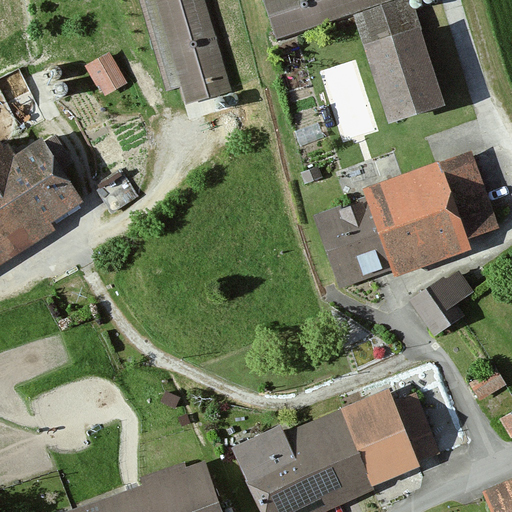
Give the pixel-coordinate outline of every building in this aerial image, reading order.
[(143,0),(169,87),(182,83),(188,104),(230,92),(203,0),(143,0)] [(266,0),(280,38),(389,0),(266,0)] [(410,6),(410,8),(411,10),(413,11),(415,11),(417,11),(419,11),(420,9),(421,8),(422,6),(421,4),(421,2),(419,1),(417,0),(413,0),(412,1),(411,2),(410,4),(410,6)] [(423,3),(424,5),(425,7),(427,8),(429,9),(431,9),(432,8),(434,7),(435,5),(435,3),(435,1),(434,0),(424,0),(423,1),(423,3)] [(408,2),(354,19),(389,129),(443,112),(408,2)] [(108,59),(88,71),(97,87),(100,86),(106,96),(124,85),(108,59)] [(47,74),(47,76),(48,78),(50,80),(52,81),(54,81),(57,81),(59,80),(61,78),(62,75),(62,73),(61,71),(60,68),(58,67),(55,66),(53,66),(50,67),(48,69),(47,71),(47,74)] [(53,90),(53,93),(54,95),(56,97),(58,98),(61,98),(63,98),(65,97),(67,95),(68,92),(68,90),(67,87),(66,85),(64,84),(61,83),(59,83),(56,84),(54,86),(53,88),(53,90)] [(0,248),(74,202),(39,149),(11,167),(0,149),(0,248)] [(109,205),(137,192),(125,166),(97,178),(109,205)] [(460,166),(316,218),(342,289),(486,237),(460,166)] [(317,170),(302,176),(305,185),(321,179),(317,170)] [(457,272),(413,305),(436,337),(451,325),(444,315),(473,294),(457,272)] [(495,371),(470,386),(479,401),(504,386),(495,371)] [(393,396),(344,418),(373,484),(423,462),(393,396)] [(511,413),(501,420),(511,438),(511,437),(511,413)] [(239,465),(260,511),(310,511),(373,484),(344,418),(239,465)] [(218,511),(203,469),(148,489),(155,511),(218,511)] [(511,511),(511,478),(483,491),(492,511),(511,511)] [(85,511),(155,511),(148,489),(85,511)]
